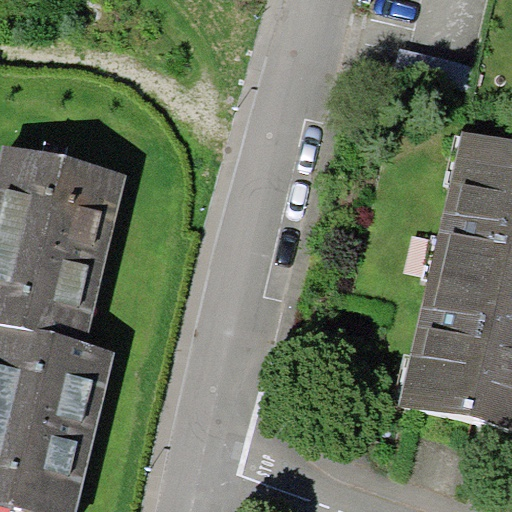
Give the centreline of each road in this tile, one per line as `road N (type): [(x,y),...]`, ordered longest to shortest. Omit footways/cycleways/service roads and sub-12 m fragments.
road 1 (residential): [(199,465),(302,0)]
road 2 (residential): [(199,465),(338,511)]
